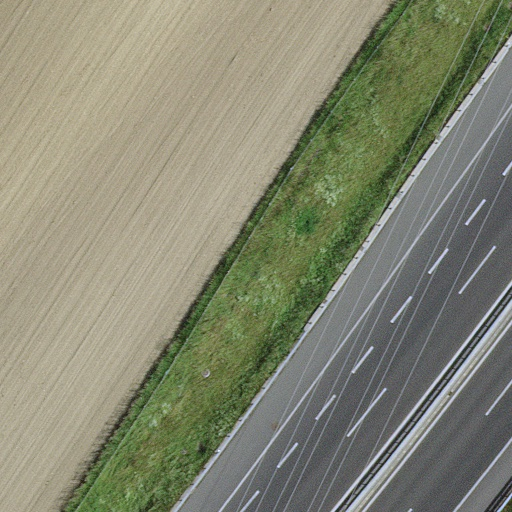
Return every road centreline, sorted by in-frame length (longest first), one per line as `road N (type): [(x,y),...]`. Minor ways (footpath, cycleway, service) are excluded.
road 1 (motorway): [(511,222),(285,511)]
road 2 (motorway): [(408,511),(511,380)]
